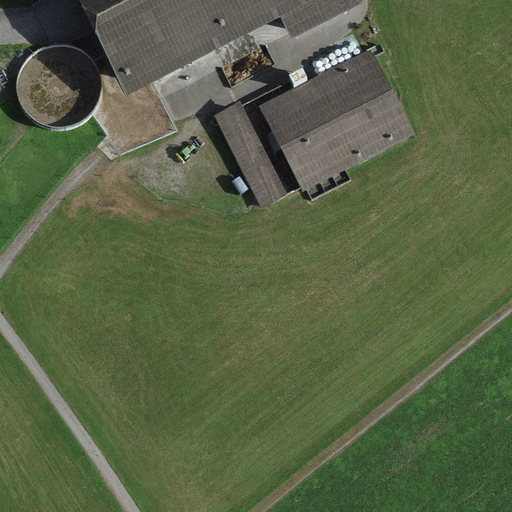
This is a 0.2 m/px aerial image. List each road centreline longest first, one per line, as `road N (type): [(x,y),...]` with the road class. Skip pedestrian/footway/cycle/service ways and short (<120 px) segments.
road 1 (track): [(511,305),(257,511)]
road 2 (track): [(132,511),(0,317)]
